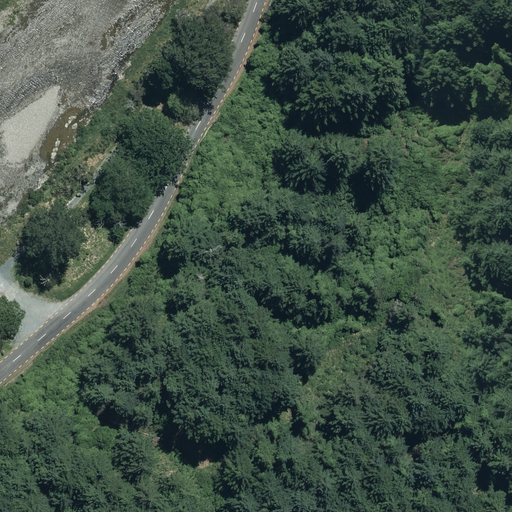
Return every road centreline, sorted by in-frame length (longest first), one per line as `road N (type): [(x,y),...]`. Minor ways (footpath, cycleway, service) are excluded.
road 1 (unclassified): [(0,372),(92,292),(135,240),(257,0)]
road 2 (track): [(0,274),(97,176),(217,0)]
